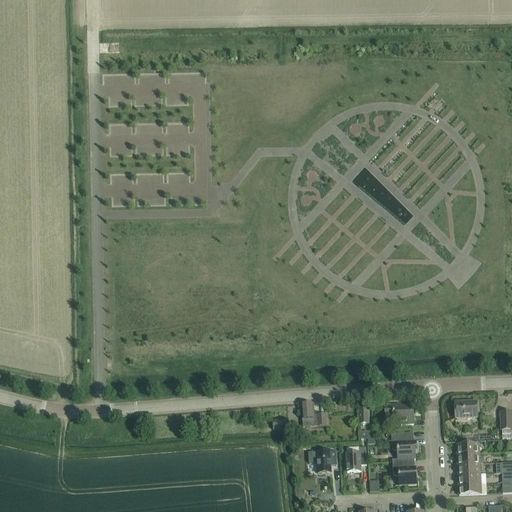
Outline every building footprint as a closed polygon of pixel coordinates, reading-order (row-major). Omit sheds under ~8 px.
[(455,419),(477,419),(477,402),(455,403),(455,419)] [(314,417),(313,405),(301,406),(303,428),(326,427),(325,416),(318,416),(318,417),(314,417)] [(401,409),(401,406),(385,407),(386,420),(392,420),(392,426),(413,425),(413,408),(405,408),(405,409),(401,409)] [(360,425),(368,425),(368,410),(359,411),(360,425)] [(511,420),(511,413),(500,413),(501,431),(508,431),(508,440),(511,440),(511,441),(511,420)] [(288,420),(270,421),(270,431),(289,429),(288,420)] [(410,443),(410,434),(391,435),(392,449),(392,450),(392,451),(393,451),(394,452),(395,452),(396,452),(397,452),(398,461),(411,460),(411,461),(415,460),(414,443),(410,443)] [(457,457),(479,456),(478,445),(457,446),(457,457)] [(360,467),(367,467),(366,449),(359,449),(347,449),(347,455),(346,455),(347,474),(361,473),(360,467)] [(337,465),(336,453),(308,454),(309,464),(317,463),(318,475),(331,474),(331,465),(337,465)] [(482,457),(482,455),(479,456),(457,457),(458,466),(483,465),(483,464),(484,462),(484,458),(482,457)] [(412,469),(411,461),(411,460),(398,461),(392,461),(393,475),(393,476),(394,477),(395,477),(396,478),(397,478),(399,478),(399,487),(416,486),(416,469),(412,469)] [(511,473),(511,463),(501,464),(501,471),(504,470),(504,474),(511,473)] [(458,477),(480,476),(479,465),(483,465),(458,466),(458,477)] [(511,473),(504,474),(504,470),(501,471),(502,481),(511,480),(511,473)] [(480,476),(458,477),(459,487),(480,486),(480,476)] [(379,482),(370,482),(370,493),(379,493),(379,482)] [(459,497),(480,496),(486,496),(486,486),(480,486),(459,487),(459,497)]
